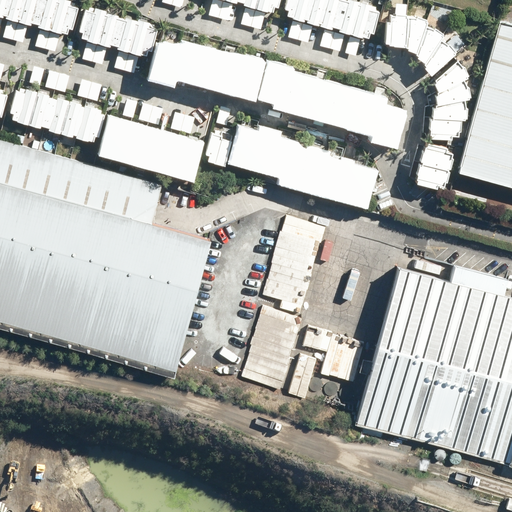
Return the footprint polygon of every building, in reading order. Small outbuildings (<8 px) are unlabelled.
[(0,0),(0,21),(0,20),(0,19),(0,17),(2,18),(1,20),(5,21),(1,37),(21,43),(26,27),(27,27),(27,25),(34,26),(33,29),(38,30),(33,46),(53,52),(58,34),(63,35),(65,30),(68,31),(74,9),(66,7),(67,2),(60,0),(0,0)] [(210,0),(206,16),(226,21),(231,5),(232,5),(233,3),(240,5),(239,7),(243,8),(238,24),(258,30),(259,27),(265,29),(268,17),(263,15),(264,12),(269,13),(270,9),(274,10),(276,0),(210,0)] [(283,0),(281,11),(283,12),(282,17),(288,19),(287,20),(290,21),(286,38),(305,43),(310,27),(300,24),(300,21),(303,22),(302,24),(322,29),(318,46),(338,52),(342,35),(348,36),(343,54),(353,56),(358,38),(364,40),(366,34),(369,35),(375,14),(366,11),(368,6),(346,0),(343,0),(343,2),(337,0),(283,0)] [(83,10),(80,11),(74,33),(78,34),(76,39),(82,41),(81,42),(84,43),(80,59),(100,65),(104,49),(106,49),(107,46),(114,48),(113,51),(117,52),(112,68),(133,73),(137,56),(142,57),(144,52),(147,53),(153,31),(145,29),(146,23),(134,20),(133,22),(121,18),(121,20),(114,18),(115,17),(102,13),(103,12),(87,7),(86,11),(83,10)] [(390,17),(385,17),(384,21),(381,23),(378,45),(382,46),(382,47),(389,48),(398,49),(401,50),(401,52),(409,55),(409,57),(411,58),(411,60),(418,65),(417,67),(419,68),(418,70),(424,77),(451,56),(450,54),(451,53),(445,45),(442,46),(436,41),(439,38),(438,37),(439,35),(430,29),(429,31),(426,29),(422,27),(424,24),(421,23),(422,21),(412,17),(411,19),(402,18),(402,16),(390,15),(390,17)] [(511,23),(497,20),(456,170),(511,185),(511,23)] [(165,83),(167,75),(170,76),(169,78),(203,87),(203,85),(209,87),(209,88),(224,93),(224,91),(226,92),(227,88),(228,88),(228,90),(243,94),(243,92),(247,93),(253,72),(249,71),(251,64),(247,63),(247,61),(249,60),(239,57),(236,58),(236,60),(225,57),(222,59),(222,61),(217,59),(215,65),(209,64),(211,58),(207,56),(207,54),(210,53),(199,50),(196,51),(195,53),(193,53),(194,51),(196,49),(185,46),(183,48),(182,50),(178,48),(176,55),(173,54),(172,54),(172,52),(175,50),(163,48),(161,49),(161,51),(156,49),(154,55),(151,54),(145,76),(148,77),(148,78),(165,83)] [(458,69),(452,62),(428,82),(429,84),(427,86),(431,93),(430,94),(430,97),(429,97),(430,106),(428,107),(428,109),(426,110),(425,119),(424,120),(422,137),(424,137),(424,141),(447,141),(447,138),(453,138),(454,133),(456,133),(458,132),(459,122),(460,122),(460,120),(462,121),(464,118),(464,108),(461,110),(461,107),(460,102),(464,101),(464,99),(469,97),(467,87),(462,89),(459,82),(463,80),(462,78),(466,75),(462,66),(458,69)] [(372,110),(374,103),(370,103),(370,101),(372,99),(361,96),(359,98),(359,100),(358,100),(358,98),(357,98),(357,96),(359,94),(349,92),(347,93),(346,95),(341,93),(339,100),(333,98),(335,92),(331,90),(331,89),(333,87),(323,84),(320,86),(320,87),(317,87),(318,85),(320,84),(309,80),(307,82),(307,83),(302,82),(300,89),(294,87),(296,81),(292,80),(293,76),(281,73),(282,69),(270,66),(269,69),(264,68),(262,74),(259,73),(253,95),(255,96),(255,97),(271,102),(270,104),(272,104),(272,106),(287,110),(287,109),(294,110),(293,112),(309,116),(309,115),(311,115),(311,117),(327,121),(327,120),(333,122),(350,127),(349,129),(366,133),(366,131),(369,132),(367,139),(368,139),(368,141),(383,145),(384,142),(388,144),(394,122),(390,122),(392,116),(388,114),(388,113),(389,112),(390,111),(379,109),(377,110),(376,111),(372,110)] [(42,70),(32,67),(27,82),(38,85),(42,70)] [(68,76),(47,71),(43,87),(63,93),(68,76)] [(100,85),(80,79),(75,96),(95,102),(100,85)] [(21,95),(12,92),(5,114),(9,115),(7,120),(13,122),(12,123),(36,130),(37,127),(45,129),(44,132),(68,139),(69,136),(72,137),(72,140),(84,143),(84,142),(89,143),(91,138),(94,139),(100,117),(92,114),(93,109),(81,106),(80,108),(77,107),(78,105),(53,98),(53,100),(45,98),(45,96),(22,90),(21,95)] [(136,102),(125,99),(120,115),(131,118),(136,102)] [(161,109),(141,104),(137,120),(156,125),(161,109)] [(229,109),(218,106),(214,123),(224,126),(229,109)] [(193,118),(173,112),(168,128),(188,134),(193,118)] [(108,124),(105,125),(99,147),(102,148),(101,154),(128,162),(129,160),(139,162),(138,164),(161,171),(161,169),(166,170),(165,172),(182,177),(184,171),(188,171),(194,149),(191,149),(193,143),(176,139),(175,141),(171,139),(172,137),(149,131),(148,132),(139,130),(139,129),(111,121),(110,124),(108,124)] [(208,134),(207,134),(201,156),(204,157),(202,163),(220,167),(229,134),(213,130),(212,133),(209,132),(208,134)] [(239,130),(235,133),(227,161),(229,161),(228,163),(238,166),(239,164),(245,165),(246,161),(264,166),(263,170),(268,172),(268,174),(278,177),(277,182),(278,182),(278,183),(288,187),(289,185),(294,187),(296,182),(314,187),(313,192),(317,193),(317,194),(327,197),(328,196),(329,197),(331,192),(340,195),(339,199),(346,201),(346,203),(357,206),(357,204),(359,205),(368,175),(349,169),(351,163),(340,160),(338,165),(324,161),(326,155),(304,149),(302,155),(288,151),(290,143),(274,139),(275,135),(255,130),(253,137),(248,136),(249,132),(239,130)] [(0,325),(168,373),(207,238),(151,222),(156,204),(162,183),(0,137),(0,325)] [(443,149),(421,145),(420,149),(418,148),(414,163),(416,164),(415,166),(413,166),(409,182),(410,182),(409,186),(430,192),(431,188),(437,190),(439,184),(441,185),(444,174),(442,174),(443,170),(446,171),(449,161),(446,160),(448,155),(441,153),(443,149)] [(318,242),(279,231),(260,294),(300,305),(318,242)] [(511,296),(502,294),(506,278),(451,263),(446,279),(395,265),(351,421),(511,465),(511,296)] [(299,320),(261,307),(248,345),(249,345),(239,376),(277,389),(287,358),(299,320)] [(361,341),(331,331),(319,373),(349,382),(361,341)] [(315,355),(298,349),(286,388),(303,393),(315,355)]
